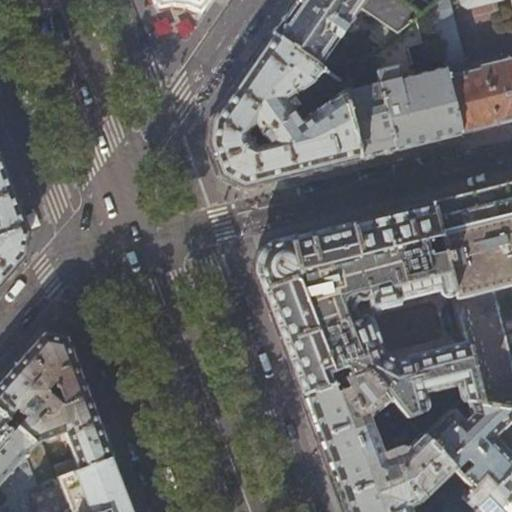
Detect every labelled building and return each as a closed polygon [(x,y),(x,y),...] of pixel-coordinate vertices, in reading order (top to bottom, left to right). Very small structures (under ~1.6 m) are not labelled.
[(151,0),(158,17),(197,24),(214,0),(151,0)] [(419,15),(397,0),(293,0),(270,34),(317,67),(358,9),(395,34),(400,30),(419,15)] [(439,0),(428,9),(443,69),(458,134),(478,130),(511,121),(511,0),(460,0),(462,5),(468,8),(499,0),(511,0),(511,3),(511,59),(482,67),(482,65),(481,65),(477,48),(469,43),(458,46),(445,0),(439,0)] [(400,30),(395,34),(370,54),(378,85),(393,151),(410,146),(446,138),(458,134),(443,69),(412,77),(402,34),(404,34),(400,30)] [(321,70),(317,67),(270,34),(241,76),(210,120),(206,145),(212,161),(290,110),(290,109),(298,103),(294,97),(285,102),(284,101),(308,84),(321,70),(330,84),(337,80),(321,70)] [(344,75),(339,80),(356,160),(373,156),(393,151),(378,85),(348,92),(344,75)] [(337,80),(330,84),(325,87),(333,97),(298,121),(290,110),(212,161),(213,164),(218,177),(240,188),(296,175),(356,160),(339,80),(337,80)] [(0,281),(3,278),(21,258),(26,233),(14,202),(0,164),(0,281)] [(455,197),(428,203),(438,237),(442,253),(452,294),(465,345),(479,404),(511,409),(511,381),(490,292),(511,286),(511,182),(504,185),(455,197)] [(424,240),(438,237),(428,203),(339,225),(273,241),(267,244),(265,246),(261,249),(258,252),(255,259),(254,262),(254,264),(253,271),(255,277),(263,299),(300,395),(360,373),(362,374),(364,375),(365,376),(366,376),(367,376),(369,375),(388,398),(404,418),(417,412),(419,412),(420,411),(422,408),(423,404),(420,393),(435,389),(437,391),(439,392),(441,392),(445,392),(448,391),(449,389),(451,388),(452,386),(455,385),(458,395),(458,397),(459,398),(460,400),(462,400),(479,404),(465,345),(445,349),(445,348),(427,353),(427,354),(407,358),(407,361),(389,365),(369,322),(368,323),(366,321),(364,320),(362,319),(361,319),(360,319),(351,322),(352,319),(351,315),(351,313),(349,312),(348,310),(354,299),(357,300),(362,299),(363,298),(365,296),(368,306),(369,306),(370,307),(371,308),(373,308),(374,309),(395,304),(395,303),(397,303),(398,302),(398,300),(438,290),(439,292),(441,295),(442,296),(445,297),(446,297),(449,296),(451,295),(452,294),(442,253),(428,256),(424,240)] [(0,379),(0,414),(6,420),(13,426),(32,442),(24,452),(38,485),(110,458),(81,378),(65,337),(41,333),(10,368),(0,379)] [(359,422),(388,398),(369,375),(367,376),(366,376),(365,376),(364,375),(362,374),(360,373),(300,395),(330,477),(343,511),(410,511),(409,509),(416,506),(452,470),(419,434),(396,454),(371,464),(370,461),(363,464),(349,425),(359,422)] [(511,508),(511,459),(492,438),(511,418),(511,409),(479,404),(462,400),(460,400),(452,399),(420,411),(419,412),(417,412),(404,418),(419,434),(452,470),(465,484),(470,489),(481,478),(490,486),(511,508)] [(0,414),(0,511),(27,511),(24,490),(38,485),(24,452),(32,442),(13,426),(7,433),(1,434),(0,433),(0,426),(6,420),(0,414)] [(130,511),(122,488),(110,458),(38,485),(24,490),(27,511),(130,511)] [(511,511),(511,508),(490,486),(481,478),(470,489),(465,484),(459,490),(464,494),(463,494),(480,511),(511,511)]
